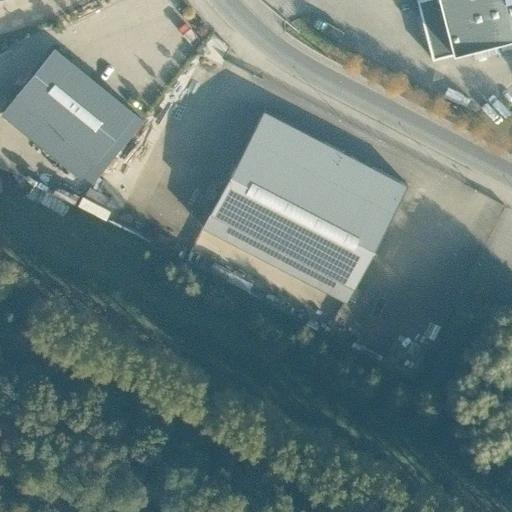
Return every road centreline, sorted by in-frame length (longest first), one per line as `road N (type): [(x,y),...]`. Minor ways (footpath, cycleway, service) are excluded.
road 1 (track): [(0,319),(365,511)]
road 2 (residential): [(219,0),(292,59),(511,177)]
